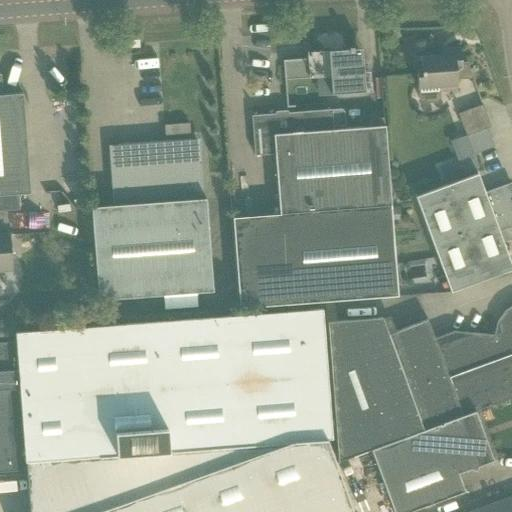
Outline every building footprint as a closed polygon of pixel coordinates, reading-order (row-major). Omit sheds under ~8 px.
[(419,100),(423,103),(437,102),(440,99),(439,91),(457,90),(456,80),(473,79),(467,62),(461,63),(460,48),(447,49),(448,55),(420,57),(421,74),(417,74),(418,88),(419,100)] [(329,57),(283,61),(284,81),(315,78),(330,77),(331,95),(365,92),(361,49),(328,51),(328,53),(329,53),(329,57)] [(0,74),(0,196),(18,195),(30,194),(22,93),(2,95),(1,75),(0,74)] [(458,114),(466,137),(491,127),(482,105),(458,114)] [(279,214),(234,218),(241,307),(397,295),(391,206),(386,146),(385,126),(333,130),(332,126),(345,125),(344,111),(341,109),(331,110),(251,116),(253,136),(254,156),(274,154),(279,214)] [(384,114),(371,115),(371,126),(385,125),(384,114)] [(91,207),(98,300),(213,291),(205,199),(204,199),(202,168),(201,148),(196,148),(191,144),(191,139),(117,145),(118,149),(113,154),(109,155),(113,205),(91,207)] [(473,156),(441,168),(445,181),(477,169),(473,156)] [(415,196),(450,292),(511,269),(511,267),(499,232),(511,226),(511,185),(511,183),(484,193),(477,174),(415,196)] [(0,196),(0,212),(19,211),(18,195),(0,196)] [(400,209),(391,210),(392,221),(401,220),(400,209)] [(0,273),(12,273),(11,265),(9,235),(0,235),(0,273)] [(326,324),(336,461),(370,449),(475,411),(511,397),(511,308),(506,311),(495,335),(453,331),(434,339),(427,320),(408,327),(390,333),(385,320),(326,324)] [(94,511),(352,511),(335,461),(336,461),(326,324),(323,324),(322,309),(15,332),(15,342),(0,342),(0,472),(26,470),(26,462),(97,456),(114,505),(94,511)] [(370,449),(393,511),(409,511),(465,491),(458,473),(493,460),(475,411),(370,449)] [(511,511),(511,496),(468,511),(511,511)] [(46,501),(47,511),(59,511),(59,500),(46,501)]
